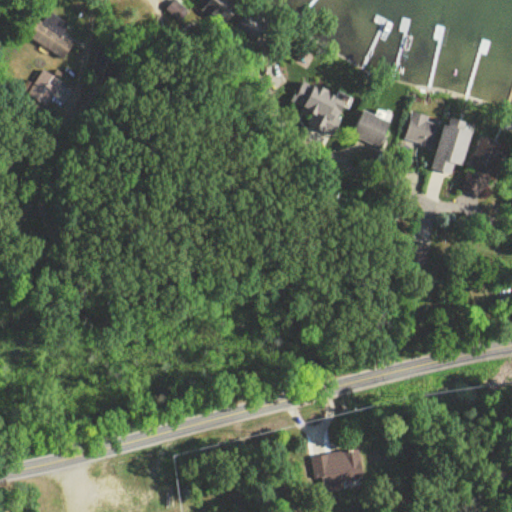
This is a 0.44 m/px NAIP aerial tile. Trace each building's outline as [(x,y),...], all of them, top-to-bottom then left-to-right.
[(166,17),(183,25),(189,13),(172,5),(166,17)] [(29,94),(45,106),(60,85),(44,73),(29,94)] [(351,140),(381,152),(392,126),(362,114),(351,140)] [(404,145),(431,152),(438,123),(411,116),(404,145)] [(475,134),(444,126),(432,173),(452,179),(454,167),(466,170),(475,134)] [(361,481),(357,453),(310,460),(313,488),(361,481)]
